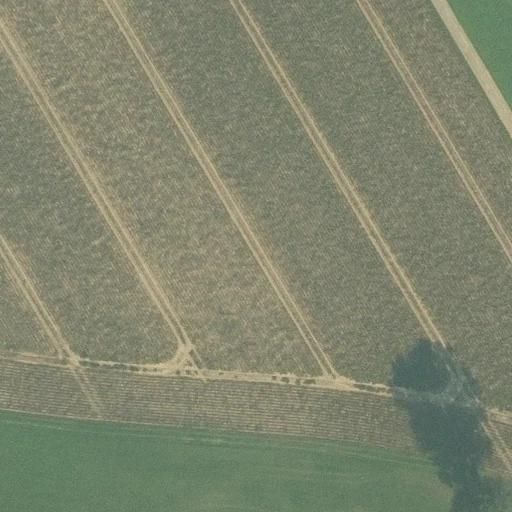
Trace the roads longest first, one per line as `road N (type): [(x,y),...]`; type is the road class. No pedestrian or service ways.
road 1 (track): [(511,495),(482,479),(350,449),(0,418)]
road 2 (track): [(511,129),(435,0)]
